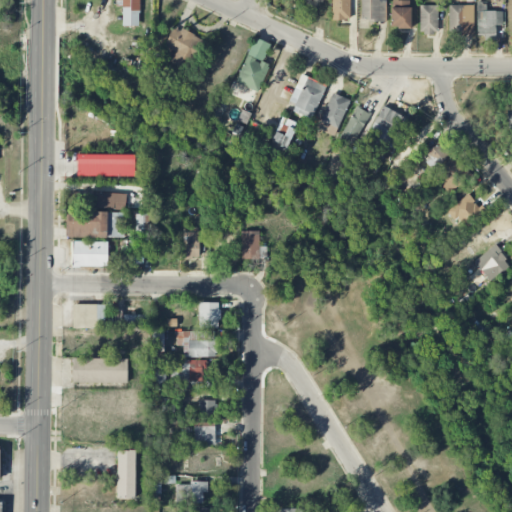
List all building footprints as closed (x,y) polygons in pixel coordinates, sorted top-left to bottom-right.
[(139,26),(139,0),(122,0),(122,26),(139,26)] [(349,0),(331,0),(332,20),(350,20),(349,0)] [(360,0),(361,21),(386,21),(385,0),(360,0)] [(390,28),(410,28),(411,0),(391,0),(390,28)] [(503,11),(486,11),(486,4),(477,4),(476,37),(496,38),(496,25),(503,25),(503,11)] [(420,34),(438,33),(437,5),(419,6),(420,34)] [(472,35),(473,5),(449,5),(448,34),(472,35)] [(203,40),(174,26),(164,45),(175,51),(170,62),(187,71),(203,40)] [(236,82),(258,92),(269,65),(262,62),(270,44),(255,37),(236,82)] [(326,85),(300,75),(287,107),(312,117),(326,85)] [(336,136),(348,99),(330,93),(318,130),(336,136)] [(368,112),(353,106),(340,142),(354,148),(368,112)] [(368,136),(392,148),(407,118),(384,106),(368,136)] [(451,154),(440,142),(423,157),(434,169),(451,154)] [(135,154),(77,155),(77,176),(135,176),(135,154)] [(468,183),(462,176),(467,172),(454,157),(433,176),(445,191),(452,185),(458,192),(468,183)] [(125,193),(92,193),(92,214),(67,213),(67,237),(124,238),(125,212),(124,212),(125,193)] [(183,259),(198,259),(199,228),(183,228),(183,259)] [(212,258),(229,258),(230,229),(212,229),(212,258)] [(259,231),(241,231),(241,259),(259,259),(259,231)] [(107,241),(72,242),(72,267),(108,267),(107,241)] [(122,265),(142,264),(141,241),(121,241),(122,265)] [(489,282),(510,267),(495,245),(474,261),(489,282)] [(219,328),(219,303),(199,302),(198,328),(219,328)] [(104,329),(105,305),(73,304),(72,328),(104,329)] [(123,310),(112,309),(111,323),(148,324),(149,316),(123,315),(123,310)] [(183,345),(183,357),(215,357),(215,331),(176,332),(176,346),(183,345)] [(163,333),(152,334),(152,351),(164,351),(163,333)] [(127,359),(72,358),(72,382),(127,383),(127,359)] [(205,382),(205,360),(178,360),(178,372),(171,372),(171,381),(205,382)] [(156,386),(168,385),(168,378),(165,378),(165,370),(155,370),(156,386)] [(215,416),(215,401),(198,400),(197,416),(215,416)] [(215,446),(215,422),(194,423),(194,446),(215,446)] [(136,451),(117,450),(116,499),(135,499),(136,451)] [(175,483),(175,475),(156,476),(157,484),(175,483)] [(203,503),(203,491),(207,492),(208,482),(190,481),(190,485),(176,485),(176,502),(203,503)]
